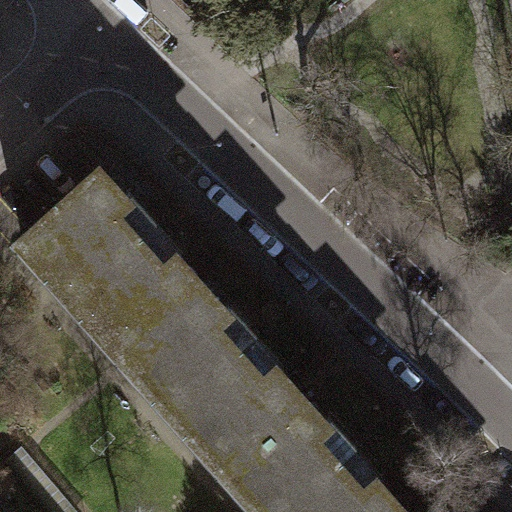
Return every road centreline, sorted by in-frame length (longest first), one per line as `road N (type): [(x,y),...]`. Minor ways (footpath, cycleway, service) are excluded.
road 1 (residential): [(105,41),(511,428)]
road 2 (residential): [(0,130),(105,41)]
